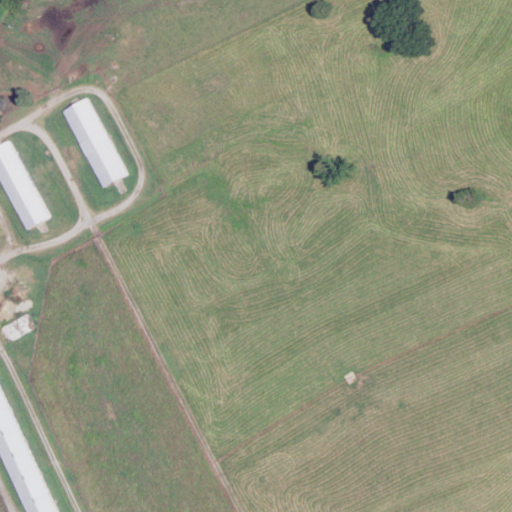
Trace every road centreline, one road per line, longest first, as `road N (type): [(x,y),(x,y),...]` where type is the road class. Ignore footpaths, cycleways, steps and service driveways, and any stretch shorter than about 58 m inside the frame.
road 1 (track): [(30,118),(239,511)]
road 2 (track): [(0,136),(51,99),(81,89),(102,94),(140,165),(134,198),(0,260)]
